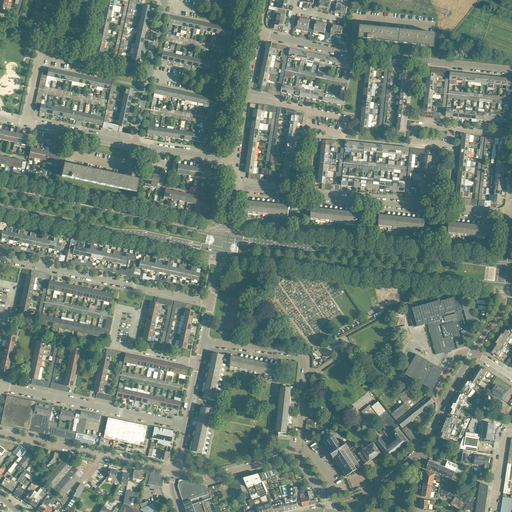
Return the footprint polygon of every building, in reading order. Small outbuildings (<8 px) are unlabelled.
[(0,0),(0,6),(6,8),(8,2),(0,0)] [(319,7),(324,8),(326,0),(317,0),(316,4),(319,4),(319,7)] [(326,0),(324,8),(329,9),(330,8),(333,9),(334,0),(326,0)] [(335,12),(341,13),(343,4),(337,3),(336,2),(336,0),(334,0),(333,9),(335,9),(335,12)] [(343,4),(341,13),(346,14),(346,13),(349,14),(351,3),(348,2),(347,5),(343,4)] [(42,12),(44,5),(36,3),(34,9),(42,12)] [(275,8),(275,11),(286,13),(286,10),(287,10),(288,5),(279,3),(278,8),(275,8)] [(40,18),(42,12),(34,9),(32,15),(40,18)] [(276,20),(285,22),(286,16),(285,16),(286,13),(275,11),(273,19),(276,20)] [(32,15),(31,21),(30,21),(30,22),(39,24),(40,18),(32,15)] [(295,29),(302,31),(304,19),(299,18),(299,19),(296,18),(294,29),(295,29)] [(187,27),(189,20),(182,19),(181,26),(180,30),(186,32),(187,27)] [(302,31),(310,32),(312,21),(310,21),(310,20),(304,19),(302,31)] [(271,27),(271,29),(277,30),(277,29),(283,31),(283,27),(284,27),(285,22),(276,20),(274,25),(271,24),(271,27)] [(200,30),(201,23),(195,21),(193,29),(192,34),(195,35),(197,29),(200,30)] [(318,34),(319,34),(321,22),(316,21),(315,22),(312,21),(310,32),(312,33),(318,34)] [(319,34),(327,36),(329,25),(326,24),(326,23),(321,22),(319,34)] [(327,36),(335,38),(338,26),(332,25),(332,26),(329,25),(327,36)] [(360,26),(360,28),(358,39),(367,40),(372,40),(372,41),(430,47),(430,46),(434,47),(436,34),(435,34),(381,29),(381,28),(360,26)] [(290,49),(288,59),(294,60),(295,58),(296,50),(290,49)] [(303,52),(301,59),(300,63),(306,64),(307,61),(309,53),(303,52)] [(325,69),(326,64),(327,57),(321,56),(319,63),(318,67),(325,69)] [(344,68),(351,70),(352,62),(346,61),(344,68)] [(410,75),(410,68),(400,67),(399,70),(402,71),(402,74),(410,75)] [(295,86),(295,87),(293,95),(299,96),(302,85),(299,84),(298,87),(295,86)] [(302,85),(299,96),(305,98),(308,86),(302,85)] [(308,86),(305,98),(312,99),(313,91),(314,88),(308,86)] [(160,95),(159,101),(162,102),(163,96),(166,96),(168,89),(161,87),(160,95)] [(130,102),(132,96),(124,94),(122,94),(120,100),(123,101),(130,102)] [(336,104),(343,106),(345,95),(342,94),(341,97),(338,97),(336,104)] [(40,109),(39,112),(46,114),(47,106),(48,103),(42,101),(41,103),(41,106),(40,109)] [(287,121),(290,122),(298,123),(299,116),(296,116),(297,111),(285,109),(284,114),(288,115),(287,121)] [(19,147),(22,135),(18,134),(19,130),(20,130),(20,128),(17,127),(16,134),(14,142),(14,145),(19,147)] [(26,148),(26,145),(28,136),(24,135),(25,131),(23,131),(22,135),(19,147),(25,148),(26,148)] [(322,145),(321,152),(329,152),(330,146),(328,146),(325,146),(326,140),(324,140),(322,141),(322,145)] [(29,157),(28,160),(34,161),(35,158),(37,149),(36,149),(33,148),(34,145),(31,144),(29,157)] [(7,158),(5,164),(6,164),(9,165),(9,166),(13,167),(13,166),(15,159),(9,158),(9,157),(7,157),(7,156),(7,158)] [(15,159),(13,166),(17,167),(17,168),(21,169),(21,168),(25,169),(26,162),(23,161),(17,160),(17,159),(15,158),(15,159)] [(138,180),(82,168),(65,164),(64,164),(61,176),(136,192),(138,180)] [(144,186),(150,187),(152,176),(149,175),(150,171),(150,170),(148,170),(147,171),(144,170),(144,171),(143,174),(143,177),(144,177),(145,177),(146,177),(146,180),(145,180),(144,186)] [(156,188),(157,183),(159,176),(155,175),(156,171),(154,171),(152,176),(150,187),(156,188)] [(165,188),(165,190),(163,197),(164,197),(167,197),(167,198),(171,199),(173,192),(173,191),(167,190),(168,189),(165,188)] [(181,193),(175,192),(175,191),(173,190),(173,191),(173,192),(171,199),(171,201),(175,202),(175,200),(179,201),(179,200),(181,193)] [(183,194),(183,192),(181,192),(181,193),(179,200),(183,201),(187,202),(189,195),(188,195),(183,194)] [(196,197),(191,195),(191,194),(189,194),(188,195),(189,195),(187,202),(191,202),(190,203),(195,204),(195,203),(196,197)] [(199,197),(199,196),(197,195),(196,197),(195,203),(198,204),(198,205),(203,206),(204,198),(199,197)] [(211,208),(212,200),(206,199),(207,197),(204,197),(204,198),(203,206),(202,209),(203,210),(203,209),(206,210),(207,207),(211,208)] [(243,205),(243,213),(288,217),(289,206),(290,206),(291,205),(289,204),(289,202),(288,201),(287,204),(284,204),(284,201),(283,201),(282,204),(279,203),(279,201),(278,200),(277,203),(274,203),(274,200),(273,200),(272,203),(269,202),(269,200),(268,199),(267,202),(264,202),(265,199),(263,199),(262,202),(259,201),(260,198),(258,198),(257,201),(254,201),(255,198),(253,198),(252,200),(243,200),(243,201),(242,205),(243,205)] [(312,208),(310,220),(356,225),(356,221),(361,221),(362,212),(357,212),(357,209),(356,208),(354,211),(352,211),(352,208),(351,208),(349,211),(347,211),(347,208),(346,207),(344,210),(342,210),(342,207),(341,207),(339,210),(337,209),(337,207),(336,206),(334,209),(332,209),(332,206),(331,206),(329,209),(327,208),(327,206),(326,205),(324,208),(322,208),(322,205),(321,205),(319,208),(310,207),(310,208),(312,208)] [(378,214),(378,215),(379,215),(379,219),(378,227),(423,232),(424,224),(425,220),(426,220),(426,219),(425,219),(425,216),(423,216),(422,218),(420,218),(420,215),(418,215),(417,218),(415,218),(415,215),(413,215),(412,217),(410,217),(410,214),(408,214),(407,217),(405,217),(405,214),(403,214),(402,216),(400,216),(400,213),(398,213),(397,216),(395,215),(395,213),(393,213),(392,215),(390,215),(390,212),(388,212),(387,215),(378,214)] [(448,221),(448,222),(449,223),(448,227),(448,234),(493,239),(494,231),(494,227),(495,227),(496,226),(494,226),(494,223),(493,223),(492,226),(489,225),(489,223),(488,222),(487,225),(484,225),(484,222),(483,222),(482,225),(479,224),(479,222),(478,221),(477,224),(474,224),(475,221),(473,221),(472,224),(469,223),(470,220),(468,220),(467,223),(464,223),(465,220),(463,220),(462,223),(459,222),(460,219),(458,219),(457,222),(453,222),(450,221),(448,221)] [(5,239),(4,241),(7,241),(10,228),(4,227),(0,226),(0,230),(3,231),(2,235),(1,239),(5,239)] [(10,228),(7,241),(9,242),(9,240),(13,241),(16,230),(16,229),(15,234),(11,233),(12,229),(10,228)] [(16,243),(19,244),(22,231),(16,230),(13,241),(17,242),(16,243)] [(22,231),(19,244),(21,244),(21,243),(25,244),(27,236),(27,232),(22,231)] [(28,246),(31,246),(34,233),(31,233),(30,237),(27,236),(25,244),(28,244),(28,246)] [(40,248),(43,249),(45,236),(42,235),(41,239),(39,239),(37,246),(40,247),(40,248)] [(52,251),(54,251),(57,238),(54,238),(54,241),(53,242),(50,241),(49,249),(52,249),(52,251)] [(57,238),(54,251),(56,252),(57,250),(61,251),(63,242),(62,241),(60,240),(60,239),(57,238)] [(76,256),(78,257),(81,243),(78,243),(76,242),(75,242),(71,241),(68,253),(76,255),(76,256)] [(89,250),(86,249),(85,256),(88,257),(88,259),(90,259),(93,246),(90,245),(89,250)] [(101,252),(98,252),(96,259),(100,260),(100,261),(102,262),(105,248),(102,248),(101,252)] [(108,262),(110,254),(111,250),(108,249),(105,248),(102,262),(104,262),(105,261),(108,262)] [(114,264),(117,251),(114,250),(113,255),(110,254),(111,250),(110,254),(108,262),(112,262),(111,264),(114,264)] [(127,259),(134,261),(134,259),(135,255),(123,252),(122,257),(120,264),(120,266),(126,267),(127,259)] [(144,270),(147,258),(144,257),(143,261),(140,261),(134,259),(134,261),(132,268),(135,268),(135,267),(138,268),(142,268),(142,270),(144,270)] [(154,273),(156,273),(158,260),(156,260),(155,264),(152,263),(150,270),(154,271),(154,273)] [(165,275),(167,276),(170,263),(168,262),(167,266),(163,266),(162,273),(166,274),(165,275)] [(170,263),(167,276),(170,276),(170,275),(174,275),(176,264),(170,263)] [(177,278),(179,278),(182,265),(179,265),(179,266),(176,266),(176,264),(174,275),(178,276),(177,278)] [(189,280),(191,281),(194,268),(191,267),(190,271),(187,271),(186,278),(189,279),(189,280)] [(194,268),(191,281),(194,281),(194,280),(198,281),(199,273),(196,273),(197,268),(194,268)] [(34,284),(26,282),(24,288),(33,290),(34,284)] [(24,288),(23,294),(31,296),(33,290),(24,288)] [(31,296),(23,294),(22,301),(30,303),(31,296)] [(436,355),(455,350),(464,347),(462,340),(470,337),(467,330),(475,327),(467,296),(460,298),(461,300),(455,301),(454,298),(441,301),(441,302),(439,302),(438,301),(412,308),(415,318),(412,319),(414,328),(428,324),(437,355),(436,355)] [(22,301),(20,307),(29,309),(30,309),(31,306),(29,306),(30,303),(22,301)] [(151,303),(149,309),(157,310),(159,304),(156,304),(154,303),(150,302),(150,303),(151,303)] [(29,309),(20,307),(19,313),(18,313),(29,315),(30,313),(28,312),(29,309)] [(157,310),(149,309),(148,315),(156,317),(157,310)] [(156,317),(148,315),(147,321),(155,323),(156,317)] [(147,321),(145,327),(153,329),(156,330),(157,323),(155,323),(147,321)] [(153,329),(145,327),(144,334),(152,335),(153,329)] [(511,332),(508,330),(508,331),(504,329),(501,334),(505,336),(506,335),(510,337),(511,338),(511,337),(511,332)] [(505,336),(501,334),(498,338),(502,341),(503,339),(508,343),(511,338),(510,337),(506,335),(505,336)] [(502,341),(498,338),(495,343),(499,345),(500,344),(504,347),(505,348),(508,343),(503,339),(502,341)] [(186,348),(187,342),(179,341),(178,347),(177,347),(186,349),(186,348)] [(495,343),(492,347),(496,350),(497,349),(501,351),(504,347),(500,344),(499,345),(495,343)] [(494,353),(499,356),(502,352),(502,351),(501,351),(497,349),(496,350),(492,347),(489,352),(493,355),(494,353)] [(220,389),(218,388),(218,385),(221,386),(221,384),(219,383),(219,380),(222,381),(222,379),(220,378),(220,376),(223,376),(224,374),(221,373),(222,371),(224,371),(225,370),(222,368),(223,366),(225,366),(226,365),(223,363),(224,361),(226,361),(227,360),(224,358),(225,356),(225,354),(223,354),(222,355),(212,353),(203,392),(202,397),(214,400),(214,401),(215,401),(216,395),(219,396),(219,394),(217,393),(217,390),(220,391),(220,389)] [(102,355),(100,360),(109,362),(110,356),(108,356),(105,355),(101,354),(101,355),(102,355)] [(230,365),(230,368),(274,377),(277,366),(278,366),(278,365),(277,364),(278,362),(276,361),(275,364),(272,363),(273,361),(271,360),(270,363),(267,362),(268,360),(266,359),(265,362),(262,361),(263,359),(261,358),(260,361),(257,360),(258,357),(256,357),(255,360),(253,359),(253,356),(251,356),(250,359),(248,358),(248,355),(247,355),(245,358),(243,357),(243,354),(242,354),(240,357),(231,355),(231,356),(232,356),(231,362),(228,361),(228,365),(230,365)] [(442,372),(438,370),(433,367),(435,365),(416,354),(406,372),(405,374),(406,375),(420,383),(432,390),(442,372)] [(76,368),(77,362),(70,360),(68,366),(76,368)] [(100,360),(99,367),(108,368),(109,362),(100,360)] [(0,369),(0,371),(1,372),(4,373),(8,373),(9,367),(1,365),(0,369)] [(185,376),(187,367),(181,366),(179,374),(185,375),(185,376)] [(99,367),(98,373),(106,375),(108,368),(99,367)] [(478,370),(476,372),(480,375),(481,374),(485,376),(486,377),(489,372),(484,369),(483,370),(479,367),(479,368),(478,370)] [(475,374),(473,377),(477,379),(478,378),(482,381),(485,376),(481,374),(480,375),(476,372),(475,374)] [(98,373),(96,379),(105,381),(106,375),(98,373)] [(469,374),(468,377),(472,379),(470,382),(474,384),(475,383),(477,385),(479,386),(482,381),(478,378),(477,379),(473,377),(469,374)] [(64,385),(66,386),(69,386),(73,387),(72,387),(73,381),(66,379),(64,385)] [(96,379),(95,385),(104,387),(105,381),(96,379)] [(466,380),(462,385),(466,387),(467,386),(471,389),(472,389),(473,388),(474,388),(475,388),(477,385),(475,383),(474,384),(470,382),(469,383),(466,380)] [(97,392),(100,393),(102,394),(104,387),(95,385),(94,391),(93,391),(93,392),(97,392)] [(462,385),(459,390),(469,395),(472,389),(471,389),(467,386),(466,387),(462,385)] [(491,392),(489,395),(493,397),(494,396),(501,400),(501,399),(507,390),(506,390),(505,392),(499,388),(496,386),(496,385),(491,392)] [(279,387),(275,432),(279,433),(278,438),(287,439),(287,438),(288,433),(290,434),(291,432),(288,431),(288,428),(291,429),(291,427),(288,426),(289,424),(292,424),(292,422),(289,421),(289,419),(292,419),(292,417),(290,416),(290,414),(293,414),(293,412),(290,411),(290,409),(293,409),(293,407),(291,406),(291,404),(294,404),(294,402),(291,401),(291,399),(294,399),(294,397),(292,396),(293,387),(291,387),(291,388),(279,387)] [(435,402),(431,391),(427,395),(426,394),(416,402),(406,390),(403,393),(402,390),(400,392),(402,394),(399,396),(405,404),(391,414),(402,428),(435,402)] [(458,393),(455,398),(460,400),(461,399),(465,401),(466,402),(468,397),(463,394),(462,395),(458,393)] [(7,396),(6,399),(0,425),(30,431),(33,413),(35,404),(36,402),(7,396)] [(309,409),(308,409),(307,413),(308,413),(307,414),(310,417),(311,416),(311,417),(316,418),(317,412),(319,413),(319,414),(325,414),(325,407),(327,408),(327,404),(325,401),(320,400),(320,406),(316,406),(316,405),(311,404),(310,406),(309,409)] [(178,411),(180,402),(179,402),(174,401),(172,409),(178,410),(177,411),(178,411)] [(370,405),(361,412),(371,424),(377,420),(385,430),(383,432),(388,437),(383,441),(379,437),(376,439),(375,440),(374,441),(389,459),(394,455),(393,454),(408,442),(397,428),(396,429),(394,426),(396,425),(396,424),(378,402),(371,407),(370,405)] [(453,403),(451,408),(455,410),(456,409),(461,411),(464,406),(462,406),(458,404),(457,405),(453,403)] [(52,407),(35,404),(33,413),(50,417),(52,407)] [(201,453),(201,455),(203,455),(204,454),(206,454),(207,453),(204,451),(205,449),(207,449),(208,448),(205,446),(206,444),(208,444),(209,443),(206,441),(207,439),(210,440),(210,438),(207,437),(208,434),(211,435),(211,433),(208,432),(209,429),(212,430),(212,428),(209,427),(210,424),(213,425),(213,423),(210,422),(211,419),(214,420),(214,418),(212,417),(212,413),(213,408),(212,408),(212,409),(200,406),(199,411),(191,451),(201,453)] [(455,410),(451,408),(448,413),(453,415),(453,414),(459,417),(461,411),(456,409),(455,410)] [(60,415),(59,419),(70,422),(74,422),(73,424),(74,424),(72,431),(76,432),(79,419),(80,415),(74,414),(61,411),(60,415)] [(98,423),(100,416),(81,411),(80,415),(79,419),(98,423)] [(33,413),(30,431),(55,437),(57,428),(48,426),(50,417),(33,413)] [(453,414),(453,415),(448,413),(447,417),(444,422),(449,424),(450,423),(455,425),(457,419),(459,417),(453,414)] [(117,441),(122,421),(107,418),(103,438),(117,441)] [(147,426),(122,421),(117,441),(143,446),(147,426)] [(481,438),(490,440),(492,440),(493,434),(493,433),(492,433),(493,424),(484,423),(481,438)] [(170,447),(172,437),(174,431),(154,427),(152,439),(158,440),(157,444),(170,447)] [(413,441),(416,444),(418,441),(407,427),(404,429),(403,429),(402,430),(412,442),(413,441)] [(57,428),(55,437),(74,441),(76,433),(76,432),(72,431),(57,428)] [(325,435),(324,434),(324,435),(323,441),(322,442),(323,442),(325,446),(329,451),(328,451),(328,452),(329,452),(330,453),(328,455),(331,458),(333,457),(333,458),(333,459),(334,459),(334,458),(346,476),(345,476),(345,477),(346,477),(346,476),(350,474),(349,475),(350,475),(350,474),(351,473),(353,476),(357,473),(356,471),(356,470),(357,470),(358,469),(357,469),(360,467),(361,467),(369,461),(380,454),(373,443),(359,453),(354,447),(350,451),(348,449),(349,449),(349,448),(348,448),(347,446),(348,446),(346,443),(345,443),(344,442),(348,439),(345,435),(341,438),(337,432),(338,432),(337,432),(331,431),(331,430),(330,430),(330,431),(325,435)] [(74,441),(94,445),(95,437),(76,433),(74,441)] [(477,452),(477,449),(479,438),(465,436),(464,436),(461,444),(460,446),(459,450),(466,451),(477,452)] [(25,450),(19,445),(13,453),(19,457),(25,450)] [(153,449),(151,457),(167,461),(169,453),(167,452),(160,451),(159,455),(155,454),(156,450),(153,449)] [(0,457),(0,463),(1,462),(9,453),(5,450),(0,457)] [(25,469),(35,456),(28,451),(18,464),(25,469)] [(50,452),(48,457),(43,463),(47,466),(49,463),(52,466),(58,459),(59,454),(50,452)] [(483,464),(482,469),(486,470),(487,466),(488,466),(489,457),(476,455),(475,464),(480,465),(480,463),(483,464)] [(64,497),(84,474),(74,465),(73,467),(64,460),(49,479),(53,482),(50,485),(64,497)] [(426,469),(458,482),(461,475),(460,474),(463,467),(447,461),(445,467),(429,461),(429,460),(426,469)] [(15,463),(8,471),(10,473),(17,465),(15,463)] [(511,464),(508,464),(503,493),(510,494),(511,481),(511,480),(511,464)] [(27,471),(34,476),(38,471),(33,468),(30,466),(27,471)] [(286,470),(285,466),(280,468),(279,468),(273,470),(276,477),(281,475),(280,472),(286,470)] [(20,483),(26,473),(27,471),(25,470),(22,474),(17,481),(20,483)] [(114,471),(110,470),(108,478),(112,479),(112,483),(119,484),(120,477),(116,476),(117,471),(114,471)] [(120,477),(119,484),(127,486),(129,474),(125,473),(126,471),(122,470),(122,471),(122,472),(120,477)] [(143,474),(143,472),(134,470),(131,481),(135,482),(136,479),(142,480),(143,475),(143,474)] [(27,471),(26,473),(30,476),(28,479),(30,480),(29,481),(32,483),(35,477),(36,477),(34,476),(27,471)] [(273,477),(270,471),(265,473),(264,472),(266,477),(267,479),(273,477)] [(426,471),(425,478),(436,480),(440,481),(441,478),(434,477),(435,474),(429,473),(429,472),(426,471)] [(267,480),(267,479),(266,477),(264,472),(258,474),(262,482),(267,480)] [(158,475),(150,473),(147,484),(162,487),(163,482),(160,481),(157,481),(158,475)] [(258,474),(251,476),(259,496),(266,493),(262,482),(258,474)] [(5,477),(1,484),(6,488),(11,480),(14,477),(11,476),(9,478),(8,479),(5,477)] [(251,476),(243,478),(248,490),(252,499),(259,496),(251,476)] [(11,480),(6,488),(11,492),(16,484),(13,483),(16,479),(14,477),(11,480)] [(243,478),(239,479),(239,481),(242,492),(248,490),(243,478)] [(436,480),(425,478),(423,484),(439,487),(440,484),(436,483),(436,480)] [(178,487),(183,503),(201,497),(210,494),(208,488),(207,486),(180,480),(178,487)] [(484,511),(488,486),(478,482),(478,484),(462,511),(484,511)] [(80,483),(75,497),(80,499),(86,485),(80,483)] [(227,491),(229,491),(226,483),(208,488),(210,494),(215,493),(215,492),(222,490),(225,502),(230,501),(227,491)] [(18,486),(13,493),(20,497),(26,487),(23,485),(21,488),(18,486)] [(282,499),(287,497),(284,486),(279,487),(282,499)] [(287,499),(282,500),(283,503),(285,511),(299,508),(296,500),(297,500),(297,487),(291,487),(291,496),(292,496),(292,498),(287,499)] [(449,490),(445,490),(443,489),(441,495),(447,496),(447,498),(452,502),(450,504),(451,505),(453,506),(460,511),(465,504),(449,493),(449,490)] [(139,511),(140,506),(137,505),(139,493),(126,490),(124,499),(123,503),(139,511)] [(24,500),(30,504),(37,493),(34,491),(33,492),(30,491),(24,500)] [(307,492),(309,496),(311,505),(316,504),(313,493),(312,494),(311,491),(307,492)] [(34,498),(30,504),(35,507),(39,502),(36,499),(39,494),(37,493),(34,498)] [(266,493),(259,496),(263,504),(265,511),(274,511),(272,506),(266,493)] [(301,498),(303,507),(311,505),(309,496),(305,497),(304,493),(300,494),(301,498)] [(118,511),(123,503),(118,501),(115,500),(113,499),(112,501),(108,498),(98,511),(118,511)] [(192,505),(194,511),(215,511),(214,507),(211,498),(205,501),(199,503),(192,505)] [(41,503),(38,509),(42,511),(43,511),(51,501),(48,499),(44,505),(41,503)] [(238,499),(235,500),(238,510),(238,511),(237,511),(244,511),(244,509),(242,510),(239,503),(239,502),(238,499)] [(257,511),(257,510),(256,507),(252,499),(248,500),(248,501),(251,511),(248,511),(247,511),(257,511)] [(435,501),(421,500),(420,509),(432,510),(432,505),(435,505),(435,501)] [(43,511),(51,511),(53,510),(50,508),(54,502),(51,501),(43,511)] [(139,505),(140,506),(142,509),(149,505),(147,501),(139,505)] [(53,510),(51,511),(56,511),(61,505),(57,503),(53,510)] [(139,511),(140,511),(139,511),(123,503),(118,511),(139,511)] [(152,503),(149,505),(142,509),(140,510),(142,511),(152,511),(155,510),(152,503)] [(194,511),(192,505),(192,503),(184,506),(186,511),(194,511)]
